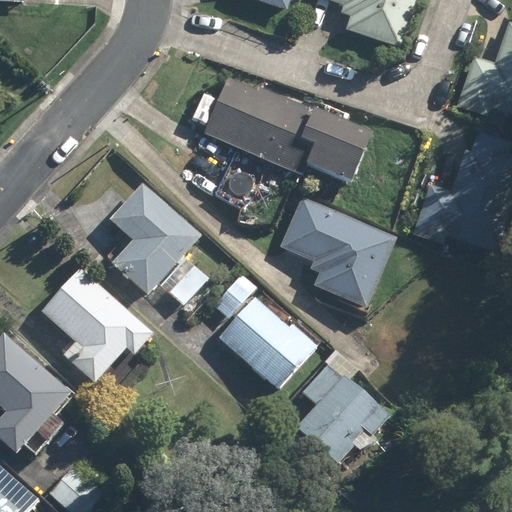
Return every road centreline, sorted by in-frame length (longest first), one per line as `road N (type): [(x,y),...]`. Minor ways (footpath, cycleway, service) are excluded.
road 1 (unknown): [(176,15),(303,86),(377,104),(411,94),(463,0)]
road 2 (residential): [(152,0),(148,25),(113,73),(0,196)]
